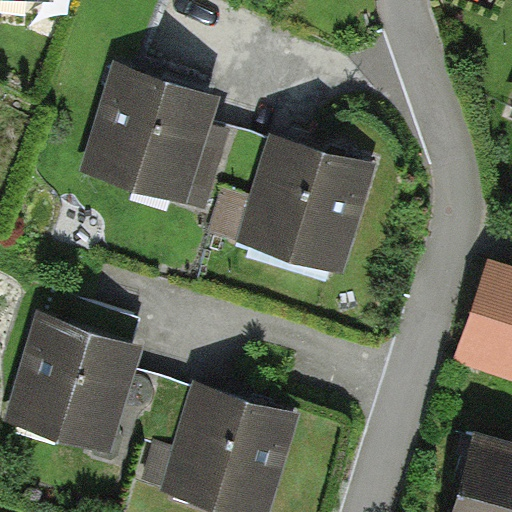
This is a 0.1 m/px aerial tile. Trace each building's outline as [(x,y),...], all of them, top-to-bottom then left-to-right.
[(224,90),(116,58),(84,164),(192,195),(224,90)] [(378,164),(274,133),(244,234),(348,265),(378,164)] [(511,270),(496,265),(467,351),(511,365),(511,270)] [(153,343),(45,311),(12,421),(120,453),(153,343)] [(268,511),(298,411),(200,381),(167,491),(237,511),(268,511)] [(511,511),(511,443),(477,433),(453,511),(511,511)]
